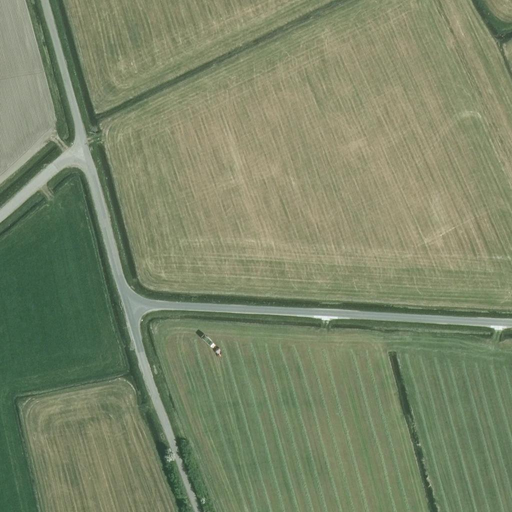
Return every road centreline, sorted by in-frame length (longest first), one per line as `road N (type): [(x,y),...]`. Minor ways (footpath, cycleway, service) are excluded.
road 1 (unclassified): [(511,321),(126,304)]
road 2 (unclassified): [(199,511),(126,304)]
road 3 (unclassified): [(126,304),(83,150)]
road 4 (unclassified): [(83,150),(43,0)]
